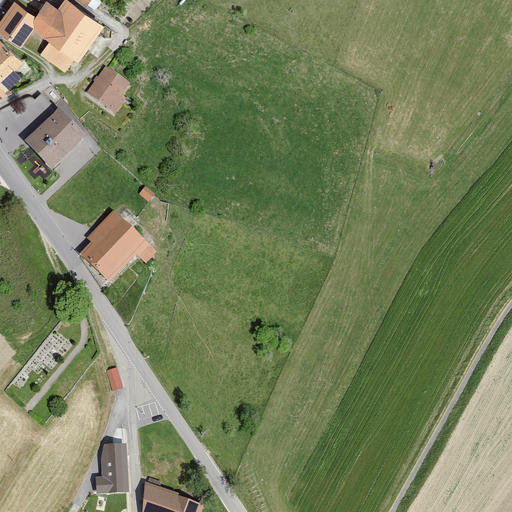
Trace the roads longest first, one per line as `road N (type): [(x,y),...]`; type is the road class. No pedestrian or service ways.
road 1 (tertiary): [(0,155),(146,369)]
road 2 (track): [(390,511),(511,303)]
road 3 (tertiary): [(146,369),(238,511)]
road 4 (residential): [(146,369),(129,398),(137,511)]
